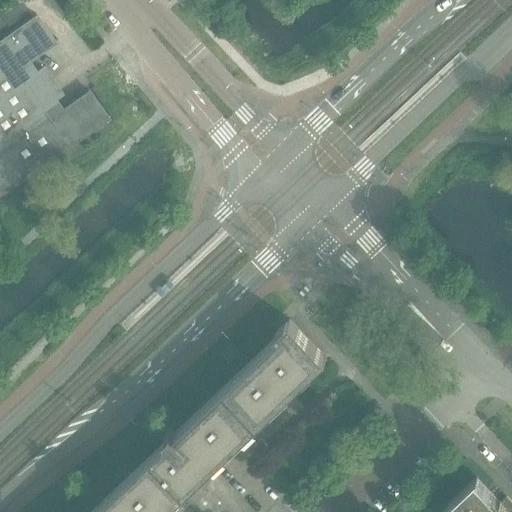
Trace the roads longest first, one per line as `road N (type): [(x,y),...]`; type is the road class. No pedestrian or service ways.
road 1 (secondary): [(0,502),(115,405),(302,223)]
road 2 (secondary): [(261,179),(0,434)]
road 3 (secondary): [(332,197),(511,26)]
road 4 (residential): [(117,0),(261,179)]
road 5 (secondary): [(455,0),(289,152)]
road 6 (residential): [(289,152),(137,0)]
road 7 (residential): [(302,223),(445,340)]
road 8 (residential): [(445,340),(402,274),(332,197)]
road 9 (residential): [(336,511),(454,402)]
